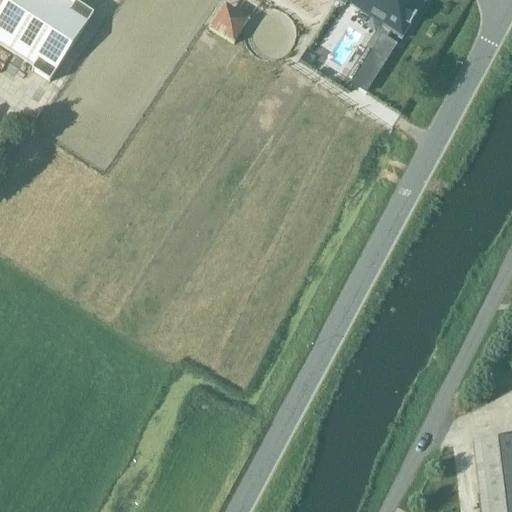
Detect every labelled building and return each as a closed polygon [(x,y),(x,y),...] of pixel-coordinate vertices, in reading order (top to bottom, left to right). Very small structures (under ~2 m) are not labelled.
[(9,0),(0,15),(0,44),(34,67),(31,72),(48,84),(91,19),(74,8),(61,0),(9,0)] [(335,0),(401,41),(425,1),(423,0),(335,0)] [(296,31),(310,18),(294,1),(280,14),(296,31)] [(224,6),(209,30),(233,46),(248,22),(224,6)] [(262,44),(286,54),(295,31),(271,22),(262,44)] [(350,83),(366,93),(396,46),(381,36),(350,83)] [(511,511),(511,441),(471,446),(479,511),(511,511)]
